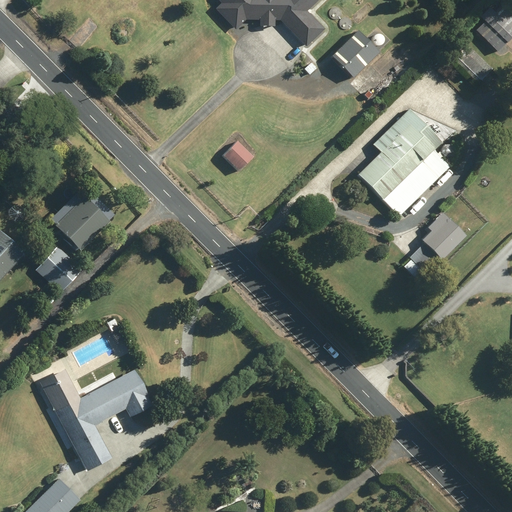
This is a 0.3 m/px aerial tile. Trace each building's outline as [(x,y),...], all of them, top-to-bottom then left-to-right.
[(61,0),(59,4),(64,8),(70,0),(61,0)] [(132,0),(94,0),(105,11),(91,23),(110,44),(145,14),(132,0)] [(213,0),(218,6),(213,11),(233,32),(244,22),(257,22),(257,28),(265,29),(272,29),(272,23),(278,23),(303,49),(322,32),(305,14),(319,0),(213,0)] [(364,45),(354,33),(328,59),(338,71),(349,82),(375,55),(364,45)] [(491,68),(467,45),(454,59),(462,66),(464,64),(469,69),(467,72),(472,77),(474,74),(480,80),(491,68)] [(307,63),(301,70),(306,75),(313,69),(307,63)] [(431,152),(439,145),(413,118),(406,125),(398,117),(372,143),(379,150),(354,175),(395,217),(446,167),(431,152)] [(233,142),(219,156),(234,171),(248,157),(233,142)] [(79,197),(50,225),(74,251),(104,222),(79,197)] [(451,228),(439,214),(424,229),(427,233),(418,242),(427,253),(438,262),(462,238),(451,228)] [(0,273),(16,256),(0,240),(0,273)] [(43,261),(33,273),(58,295),(67,285),(80,270),(56,247),(43,261)] [(417,270),(407,260),(401,267),(410,277),(417,270)] [(55,410),(86,468),(110,455),(93,424),(126,406),(130,414),(150,403),(132,370),(79,400),(78,397),(55,410)] [(24,511),(66,511),(79,499),(59,479),(24,511)]
